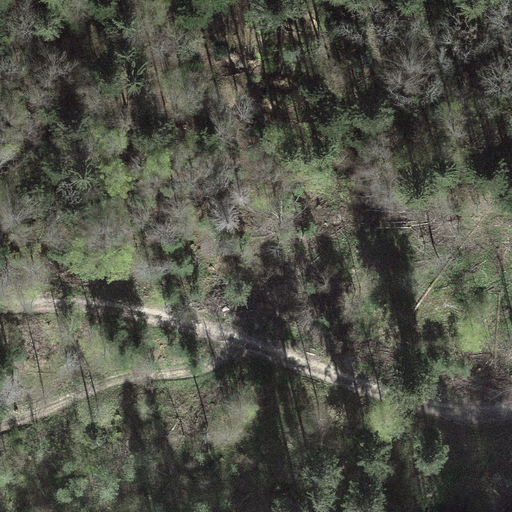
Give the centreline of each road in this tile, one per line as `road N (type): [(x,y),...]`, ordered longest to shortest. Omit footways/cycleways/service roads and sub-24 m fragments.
road 1 (track): [(0,423),(252,344),(388,394),(452,410),(511,409)]
road 2 (track): [(0,305),(125,306),(252,344)]
